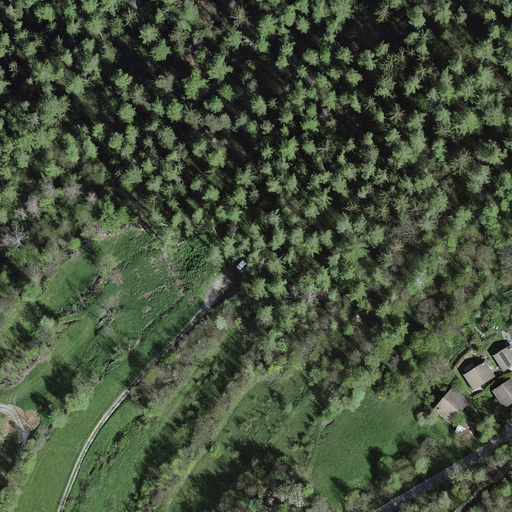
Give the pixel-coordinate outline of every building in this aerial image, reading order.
[(511,346),(511,345),(493,356),(503,371),(511,365),(511,346)] [(485,363),(463,376),(472,392),(495,379),(485,363)] [(511,380),(492,393),(503,410),(511,404),(511,380)] [(453,388),(434,409),(450,425),(470,404),(453,388)] [(478,427),(464,418),(455,432),(462,437),(464,434),(470,438),(478,427)]
